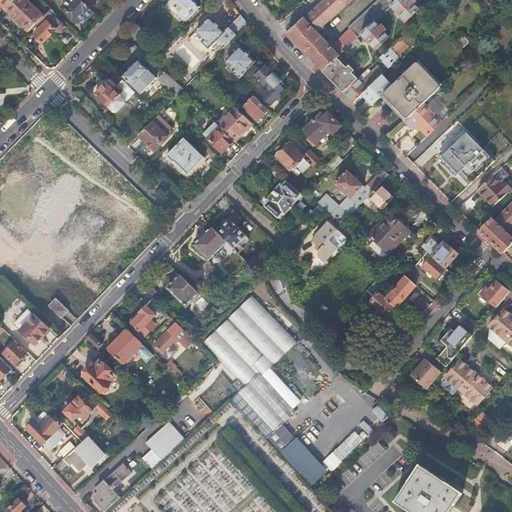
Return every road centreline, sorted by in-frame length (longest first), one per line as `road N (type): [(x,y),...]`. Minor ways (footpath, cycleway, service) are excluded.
road 1 (residential): [(185,223),(0,413)]
road 2 (residential): [(318,87),(487,256)]
road 3 (residential): [(48,91),(185,223)]
road 4 (residential): [(318,87),(185,223)]
road 5 (residential): [(487,256),(384,379)]
road 6 (residential): [(48,91),(134,0)]
